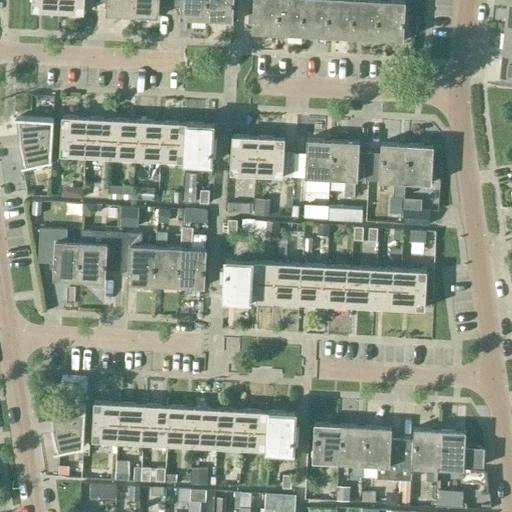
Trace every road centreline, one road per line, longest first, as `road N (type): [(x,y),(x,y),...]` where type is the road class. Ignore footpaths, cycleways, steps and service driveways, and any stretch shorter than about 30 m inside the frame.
road 1 (residential): [(493,373),(458,96)]
road 2 (residential): [(255,85),(458,96)]
road 3 (residential): [(201,344),(7,340)]
road 4 (residential): [(493,373),(316,369)]
road 5 (residential): [(176,62),(0,53)]
road 6 (residential): [(32,511),(7,340)]
road 7 (residential): [(510,511),(493,373)]
